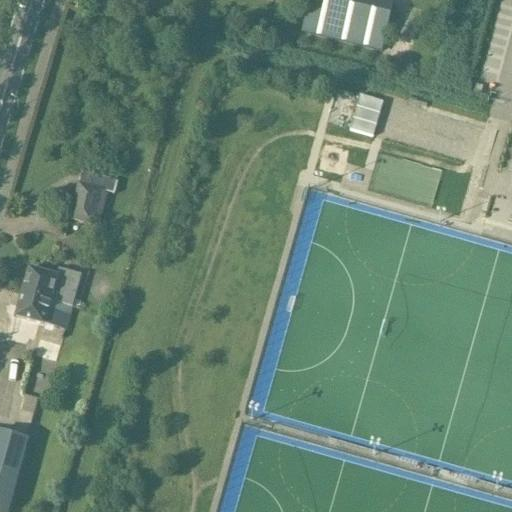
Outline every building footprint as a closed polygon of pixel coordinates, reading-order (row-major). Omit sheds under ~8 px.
[(393,4),(375,0),(310,0),(302,33),(381,52),(393,4)] [(373,138),(383,104),(360,97),(350,132),(373,138)] [(93,228),(96,215),(102,217),(108,195),(79,187),(70,221),(93,228)] [(22,295),(74,310),(75,309),(73,309),(82,278),(59,271),(56,279),(29,271),(22,295)] [(68,333),(74,310),(22,295),(15,319),(43,327),(44,327),(68,333)] [(36,358),(60,365),(65,346),(41,340),(36,358)] [(0,435),(0,511),(8,511),(28,444),(0,435)]
